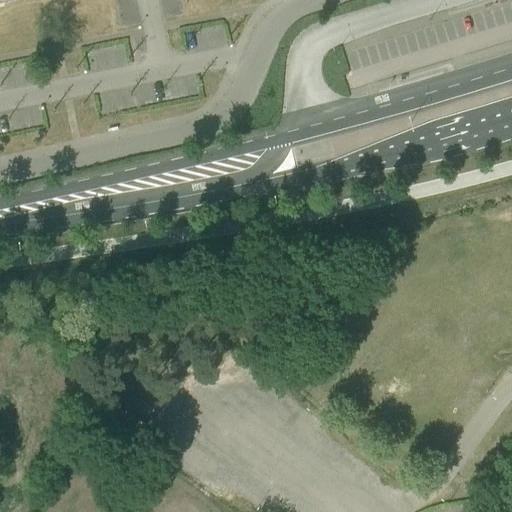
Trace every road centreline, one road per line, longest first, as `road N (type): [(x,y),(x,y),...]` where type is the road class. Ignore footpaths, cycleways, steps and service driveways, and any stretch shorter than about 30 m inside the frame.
road 1 (primary): [(511,72),(361,120),(0,203)]
road 2 (primary): [(0,230),(331,173),(511,119)]
road 3 (residential): [(0,175),(216,128),(277,25),(329,0)]
